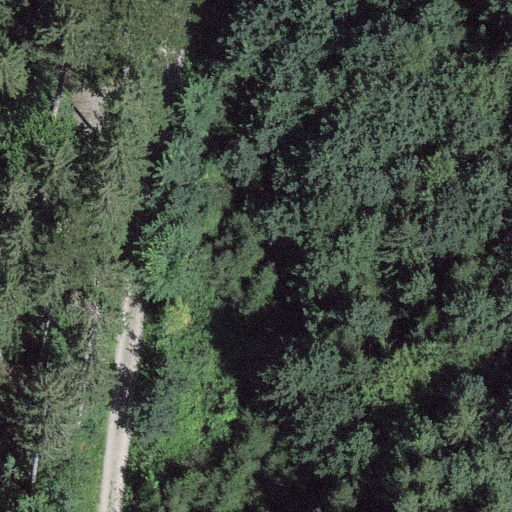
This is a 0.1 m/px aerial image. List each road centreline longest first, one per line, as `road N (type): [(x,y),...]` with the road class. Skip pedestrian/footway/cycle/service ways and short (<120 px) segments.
road 1 (track): [(188,0),(160,146),(116,511)]
road 2 (track): [(0,240),(160,146)]
